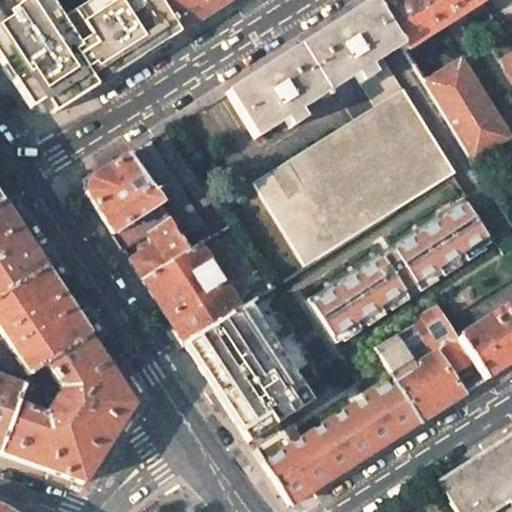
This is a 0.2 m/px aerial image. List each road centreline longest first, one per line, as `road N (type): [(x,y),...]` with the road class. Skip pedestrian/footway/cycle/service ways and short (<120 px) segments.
road 1 (residential): [(302,0),(23,173)]
road 2 (residential): [(23,173),(178,411)]
road 3 (residential): [(336,511),(511,399)]
road 4 (residential): [(178,411),(102,511)]
road 5 (residential): [(178,411),(243,511)]
